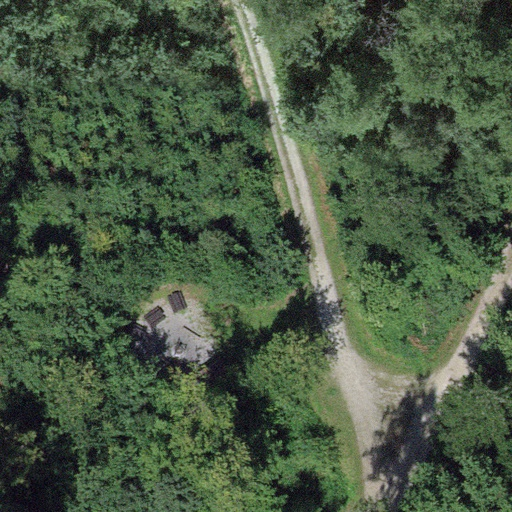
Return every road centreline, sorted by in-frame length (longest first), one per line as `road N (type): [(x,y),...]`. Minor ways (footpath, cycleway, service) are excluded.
road 1 (track): [(237,0),(357,378),(430,482),(479,511)]
road 2 (track): [(408,511),(430,482),(511,263)]
